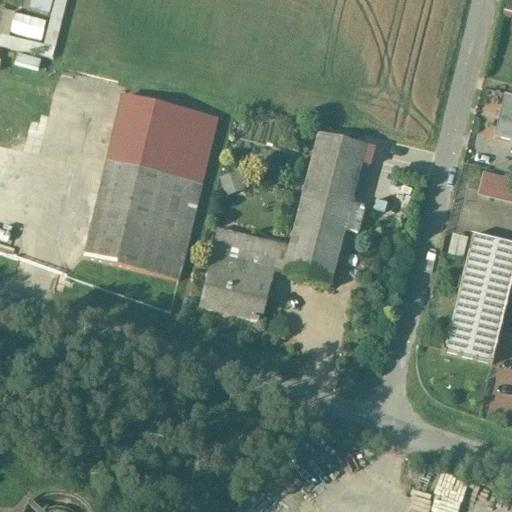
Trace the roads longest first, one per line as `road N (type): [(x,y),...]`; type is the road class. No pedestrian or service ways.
road 1 (residential): [(380,416),(484,0)]
road 2 (residential): [(0,294),(380,416)]
road 3 (residential): [(380,416),(511,468)]
